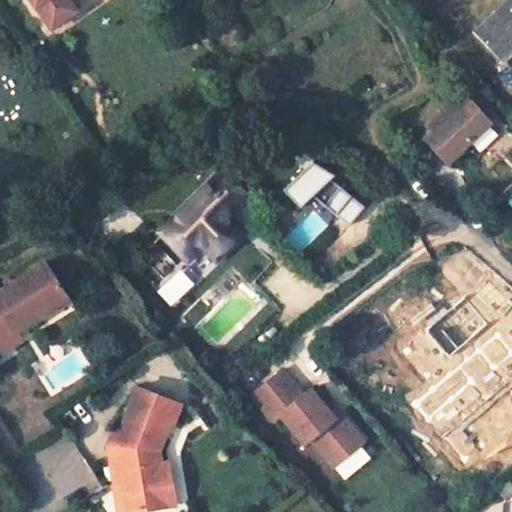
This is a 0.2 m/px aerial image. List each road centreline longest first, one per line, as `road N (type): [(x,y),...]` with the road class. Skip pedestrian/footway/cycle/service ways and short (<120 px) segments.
road 1 (track): [(299,339),(428,244),(463,232)]
road 2 (track): [(408,179),(511,271)]
